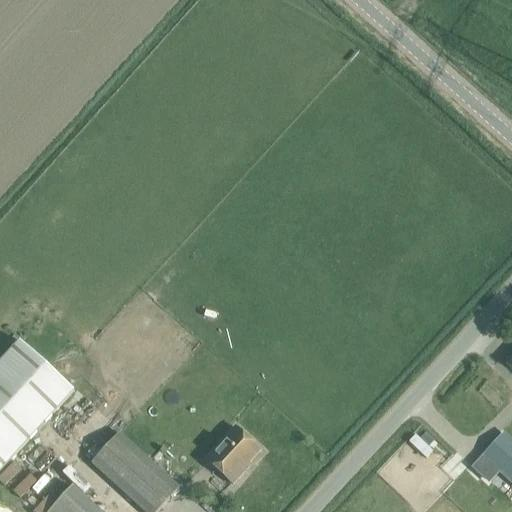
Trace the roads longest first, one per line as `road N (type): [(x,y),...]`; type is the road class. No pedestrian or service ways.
road 1 (unclassified): [(301,511),(511,287)]
road 2 (unclassified): [(511,139),(355,0)]
